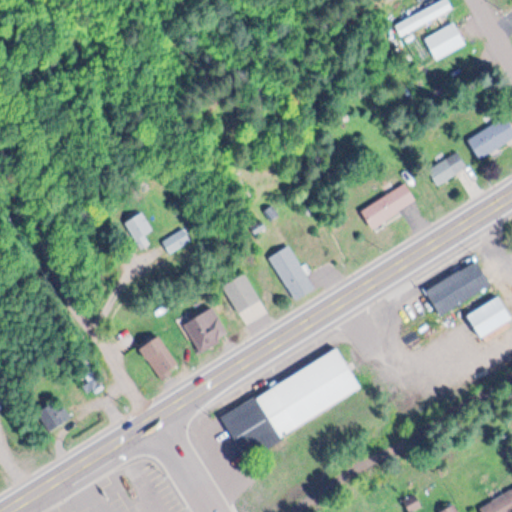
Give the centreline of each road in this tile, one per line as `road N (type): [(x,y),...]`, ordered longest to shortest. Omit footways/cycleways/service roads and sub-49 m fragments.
road 1 (secondary): [(511,192),(7,511)]
road 2 (residential): [(220,511),(33,232)]
